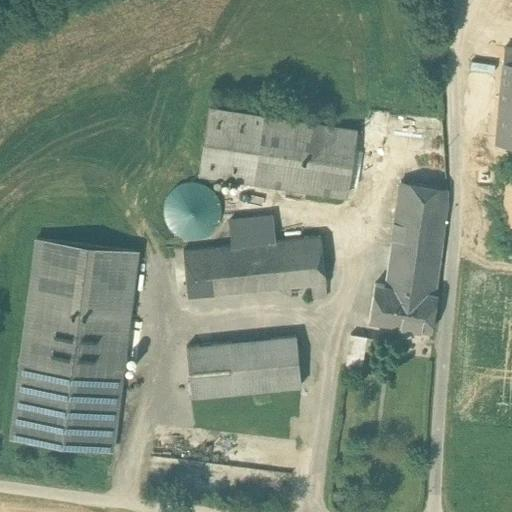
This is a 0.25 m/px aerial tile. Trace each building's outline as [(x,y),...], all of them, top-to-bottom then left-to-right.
[(511,49),(504,48),(503,62),(511,63),(511,49)] [(511,63),(503,62),(495,143),(511,144),(511,63)] [(356,131),(210,109),(200,174),(346,196),(356,131)] [(449,186),(401,181),(385,285),(435,293),(447,214),(449,186)] [(219,222),(221,211),(219,200),(212,190),(203,184),(192,182),(181,185),(172,191),(166,200),(164,211),(166,222),(172,231),(182,238),(193,240),(204,237),(213,231),(219,222)] [(272,216),(230,220),(232,245),(273,241),(275,241),(272,216)] [(275,241),(273,241),(232,245),(184,250),(189,298),(246,292),(243,261),(322,252),(320,235),(275,241)] [(137,250),(37,237),(11,438),(112,451),(137,250)] [(322,252),(243,261),(246,292),(311,286),(326,285),(322,252)] [(385,285),(375,284),(369,320),(431,330),(437,294),(435,293),(385,285)] [(326,285),(311,286),(312,297),(327,296),(326,285)] [(367,336),(351,334),(345,366),(361,368),(367,336)] [(296,336),(227,342),(232,392),(301,385),(296,336)] [(227,342),(187,347),(192,396),(232,392),(227,342)] [(291,473),(152,456),(148,489),(288,506),(291,473)]
